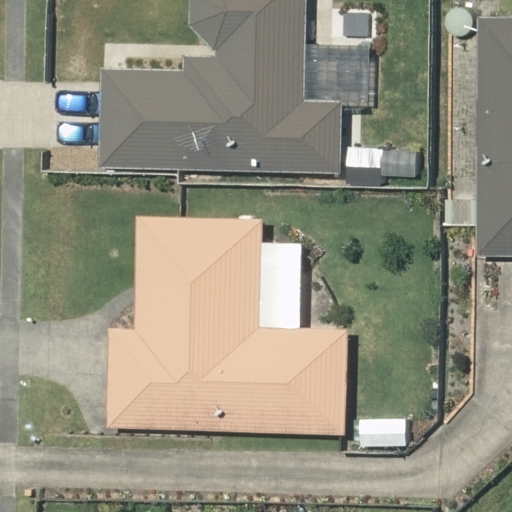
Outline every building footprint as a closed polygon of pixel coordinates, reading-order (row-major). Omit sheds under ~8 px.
[(211,51),(216,51),(216,60),(183,59),(183,75),(99,73),(97,169),(337,175),(339,104),(302,104),(302,0),(188,0),(188,27),(211,51)] [(511,20),(478,20),(476,255),(511,255),(511,20)] [(475,227),(475,201),(442,201),(442,226),(475,227)] [(111,431),(342,438),(344,332),(258,330),(260,221),(136,221),(135,330),(111,330),(111,431)] [(405,421),(357,422),(358,448),(405,448),(405,421)] [(164,511),(165,499),(142,498),(141,511),(164,511)]
